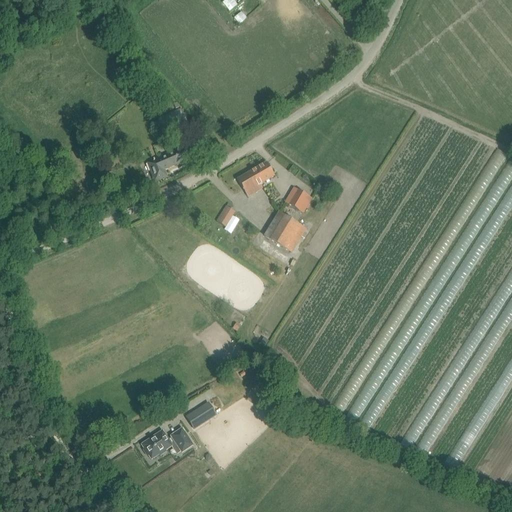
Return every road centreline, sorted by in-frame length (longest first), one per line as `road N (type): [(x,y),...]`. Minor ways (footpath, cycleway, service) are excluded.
road 1 (unclassified): [(0,260),(213,166),(349,80),(395,0)]
road 2 (track): [(0,298),(70,454),(119,511)]
road 3 (track): [(349,80),(511,157)]
